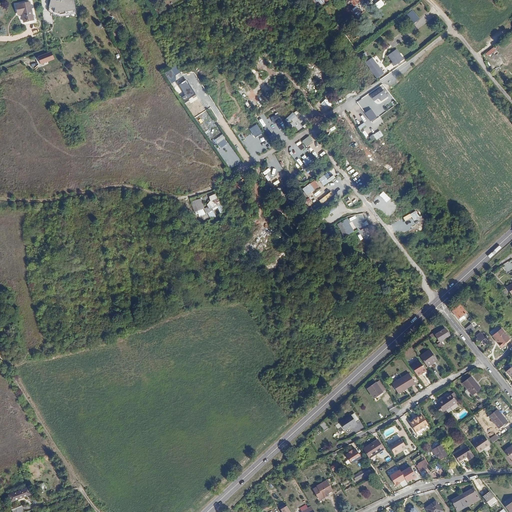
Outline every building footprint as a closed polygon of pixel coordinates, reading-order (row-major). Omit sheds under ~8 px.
[(50,0),(49,7),(56,8),(55,13),(55,15),(61,16),(69,15),(72,16),(77,15),(75,0),(50,0)] [(314,0),(313,1),(318,8),(322,5),(318,0),(314,0)] [(30,2),(16,5),(18,13),(22,12),(24,22),(34,20),(30,2)] [(413,10),(406,16),(414,24),(420,18),(413,10)] [(486,53),(488,57),(497,51),(495,47),(486,53)] [(396,48),(391,51),(398,60),(402,56),(396,48)] [(391,51),(388,54),(394,63),(396,65),(396,66),(400,63),(400,62),(398,60),(391,51)] [(366,63),(369,68),(376,63),(372,58),(366,63)] [(376,63),(369,68),(377,78),(383,74),(376,63)] [(179,85),(190,102),(198,97),(186,79),(179,85)] [(371,94),(372,95),(371,96),(371,98),(373,97),(374,97),(383,91),(381,88),(371,94)] [(360,104),(370,120),(372,119),(362,103),(360,104)] [(293,112),(285,119),(291,126),(289,127),(294,133),(304,125),(293,112)] [(278,113),(271,117),(274,124),(278,122),(277,119),(280,117),(278,113)] [(211,126),(205,130),(209,137),(216,133),(211,126)] [(371,137),(373,140),(377,138),(378,140),(385,136),(381,130),(371,137)] [(366,133),(356,140),(363,151),(371,146),(369,143),(372,142),(366,133)] [(310,136),(302,141),(306,147),(314,142),(310,136)] [(303,161),(308,168),(314,163),(309,156),(303,161)] [(299,165),(289,169),(292,177),(301,173),(299,165)] [(328,173),(320,178),(324,185),(336,178),(335,175),(331,177),(328,173)] [(334,197),(331,192),(328,194),(327,191),(321,194),(323,198),(320,200),(322,203),(334,197)] [(208,198),(211,203),(214,201),(213,199),(216,197),(214,194),(208,198)] [(387,194),(385,196),(390,202),(393,199),(387,194)] [(214,201),(211,203),(209,204),(210,207),(219,202),(216,197),(213,199),(214,201)] [(191,203),(194,212),(202,209),(199,202),(201,202),(200,199),(197,200),(197,201),(191,203)] [(385,209),(382,211),(387,217),(390,215),(385,209)] [(344,237),(355,232),(348,218),(338,223),(344,237)] [(339,246),(347,257),(353,252),(345,242),(339,246)] [(511,259),(503,265),(508,274),(511,271),(511,259)] [(380,264),(373,270),(377,276),(384,270),(383,268),(384,267),(383,266),(382,266),(380,264)] [(380,276),(386,283),(392,278),(387,272),(386,272),(380,276)] [(451,304),(450,310),(452,312),(453,311),(460,305),(461,304),(459,301),(457,299),(451,304)] [(460,305),(453,311),(460,320),(465,317),(463,314),(466,312),(460,305)] [(465,329),(470,334),(475,329),(471,325),(465,329)] [(445,329),(436,336),(440,342),(443,339),(444,340),(449,336),(445,329)] [(502,329),(493,336),(496,340),(499,343),(498,343),(502,348),(506,344),(505,343),(511,339),(502,329)] [(477,336),(478,338),(477,338),(479,340),(480,339),(484,345),(489,342),(481,333),(477,336)] [(442,343),(437,347),(440,351),(446,346),(443,342),(442,343)] [(429,368),(439,360),(430,348),(421,356),(429,368)] [(420,377),(428,371),(418,357),(410,363),(420,377)] [(410,378),(395,390),(401,398),(417,387),(410,378)] [(463,385),(473,397),(481,391),(476,385),(477,384),(472,378),(463,385)] [(367,389),(374,398),(382,392),(376,383),(367,389)] [(433,405),(438,413),(454,402),(448,393),(435,402),(436,403),(433,405)] [(497,411),(489,417),(499,429),(508,423),(503,416),(502,417),(497,411)] [(351,415),(339,422),(344,430),(348,428),(351,426),(352,427),(356,425),(351,415)] [(414,422),(410,425),(417,434),(428,425),(422,416),(417,419),(414,421),(414,422)] [(319,425),(323,431),(327,428),(323,422),(319,425)] [(483,434),(472,442),(478,450),(489,443),(483,434)] [(494,443),(500,438),(497,434),(491,439),(494,443)] [(378,440),(364,449),(370,459),(384,450),(378,440)] [(389,445),(395,455),(400,451),(399,450),(402,448),(396,440),(389,445)] [(432,450),(436,458),(437,457),(438,457),(440,459),(446,455),(440,445),(432,450)] [(467,446),(454,454),(458,461),(464,457),(466,461),(473,456),(467,446)] [(347,454),(353,465),(363,459),(358,448),(347,454)] [(418,465),(416,466),(420,472),(427,468),(425,466),(428,464),(425,460),(418,464),(418,465)] [(366,465),(351,473),(355,480),(370,472),(366,465)] [(391,476),(397,486),(407,480),(408,483),(418,477),(411,465),(391,476)] [(326,480),(316,486),(322,496),(332,490),(326,480)] [(39,484),(42,492),(47,490),(44,482),(39,484)] [(9,495),(12,501),(31,493),(29,487),(9,495)] [(451,501),(457,511),(479,500),(472,488),(451,501)] [(426,508),(428,511),(440,511),(442,511),(435,501),(426,508)]
